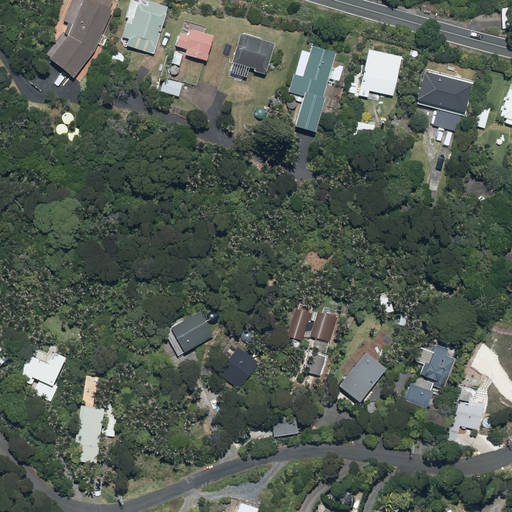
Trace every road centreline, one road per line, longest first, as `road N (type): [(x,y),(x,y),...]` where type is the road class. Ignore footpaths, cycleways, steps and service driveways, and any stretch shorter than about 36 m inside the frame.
road 1 (residential): [(511,453),(429,466),(334,452),(277,455),(104,511)]
road 2 (secondary): [(330,0),(511,48)]
road 3 (residential): [(95,511),(50,498),(0,443)]
